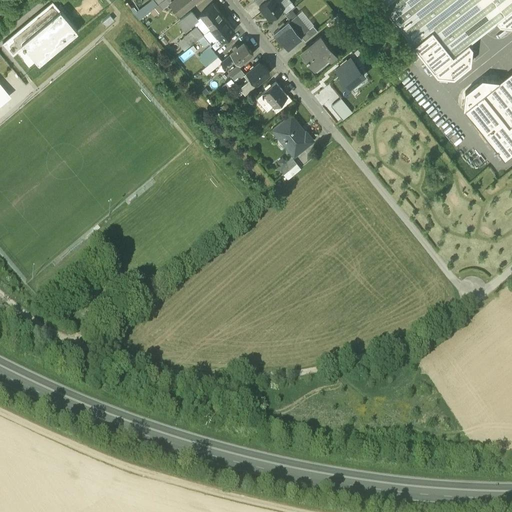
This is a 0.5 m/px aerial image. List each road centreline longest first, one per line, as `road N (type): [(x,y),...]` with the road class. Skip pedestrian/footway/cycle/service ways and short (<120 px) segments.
road 1 (primary): [(511,493),(338,479),(248,458),(133,424),(0,365)]
road 2 (track): [(0,293),(50,329),(121,360),(260,378),(379,352),(431,328),(470,301),(471,291)]
road 3 (residential): [(227,0),(461,291),(483,293),(511,269)]
road 4 (track): [(299,511),(161,477),(0,409)]
